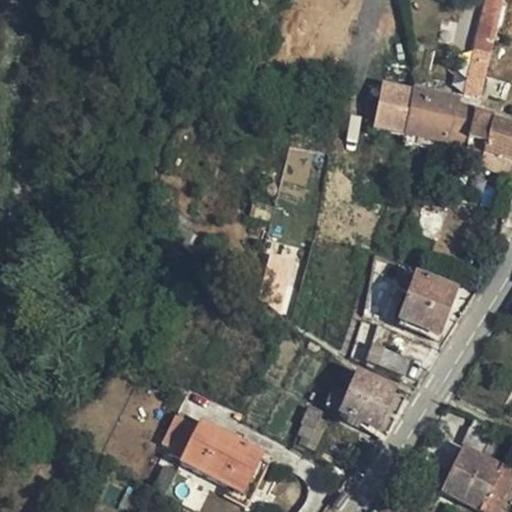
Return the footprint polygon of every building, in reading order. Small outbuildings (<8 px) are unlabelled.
[(505,29),(511,0),(495,0),(489,26),(505,29)] [(422,113),(429,72),(398,66),(389,106),(422,113)] [(473,87),(477,88),(479,84),(429,72),(422,113),(451,120),(462,123),(463,123),(473,87)] [(511,100),(506,99),(507,96),(477,88),(473,87),(463,123),(484,128),(483,132),(498,135),(495,148),(511,152),(511,100)] [(447,132),(451,120),(422,113),(419,125),(447,132)] [(447,132),(458,136),(462,123),(451,120),(447,132)] [(448,167),(444,179),(460,184),(463,171),(448,167)] [(486,203),(457,194),(456,202),(453,210),(481,219),(486,203)] [(430,258),(414,302),(453,317),(470,273),(430,258)] [(402,338),(399,353),(424,359),(428,344),(402,338)] [(356,399),(403,417),(413,395),(420,379),(360,354),(357,361),(351,375),(363,379),(356,399)] [(344,372),(351,375),(357,361),(349,358),(344,372)] [(181,423),(191,400),(188,399),(177,422),(181,423)] [(197,441),(195,444),(244,466),(259,473),(275,438),(275,436),(213,408),(213,409),(191,400),(181,423),(188,427),(184,435),(197,441)] [(298,441),(313,446),(322,415),(307,411),(298,441)] [(490,442),(494,433),(473,423),(469,432),(490,442)] [(484,454),(490,442),(469,432),(462,447),(483,457),(484,454)] [(283,442),(275,438),(259,473),(244,466),(240,474),(263,484),(283,442)] [(491,457),(496,445),(490,442),(484,454),(491,457)] [(443,495),(477,511),(480,511),(491,490),(499,472),(462,454),(443,495)] [(499,472),(491,490),(498,494),(507,475),(499,472)] [(501,496),(496,506),(501,509),(511,485),(511,477),(507,475),(498,494),(501,496)] [(488,511),(498,494),(491,490),(480,511),(488,511)] [(499,511),(501,509),(496,506),(501,496),(498,494),(488,511),(499,511)]
